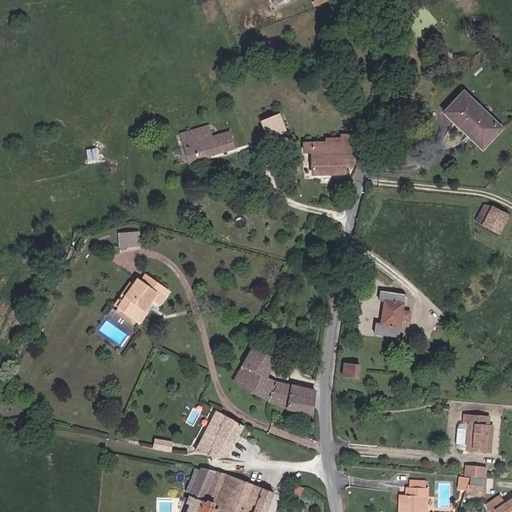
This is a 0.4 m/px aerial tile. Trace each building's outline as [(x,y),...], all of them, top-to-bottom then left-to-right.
[(501,128),(464,93),(446,112),(483,148),(501,128)] [(288,132),(280,114),(261,121),(268,140),(288,132)] [(213,136),(209,125),(192,130),(196,141),(213,136)] [(235,149),(230,131),(213,136),(196,141),(192,130),(180,134),(189,163),(235,149)] [(353,168),(357,135),(340,135),(341,139),(326,139),(326,142),(304,143),(304,153),(312,152),(313,175),(346,174),(345,167),(353,168)] [(482,225),(491,206),(485,206),(476,221),(482,225)] [(499,233),(509,216),(491,206),(482,225),(499,233)] [(141,246),(140,232),(126,233),(127,247),(141,246)] [(160,306),(165,297),(164,297),(169,290),(146,274),(141,281),(138,279),(118,308),(137,321),(152,300),(154,301),(160,306)] [(403,311),(405,295),(381,292),(380,300),(385,301),(381,324),(377,323),(375,334),(399,337),(401,320),(410,321),(411,312),(403,311)] [(141,324),(149,313),(146,311),(154,301),(152,300),(137,321),(141,324)] [(137,321),(118,308),(116,312),(134,325),(137,321)] [(263,375),(273,359),(252,348),(234,382),(269,402),(287,409),(313,414),(315,391),(279,382),(268,377),(263,375)] [(268,377),(277,361),(273,359),(263,375),(268,377)] [(359,378),(360,366),(344,364),(343,376),(359,378)] [(226,455),(244,426),(217,411),(196,452),(226,455)] [(490,453),(493,425),(488,425),(489,416),(465,414),(464,423),(470,424),(467,451),(490,453)] [(171,451),(172,442),(156,439),(154,448),(171,451)] [(486,477),(487,467),(466,465),(465,476),(486,477)] [(266,511),(274,493),(263,488),(254,485),(227,474),(216,471),(203,468),(202,471),(196,468),(186,492),(191,494),(187,504),(191,505),(188,511),(218,511),(219,511),(218,511),(266,511)] [(466,490),(470,478),(460,477),(458,489),(466,490)] [(486,486),(487,478),(470,477),(470,485),(486,486)] [(426,488),(426,480),(410,480),(409,487),(426,488)] [(486,496),(486,486),(470,485),(469,495),(486,496)] [(422,511),(424,497),(427,497),(428,488),(426,488),(409,487),(407,487),(406,496),(400,495),(398,511),(422,511)] [(511,511),(511,499),(505,504),(500,495),(485,504),(489,511),(492,511),(496,510),(497,511),(511,511)]
